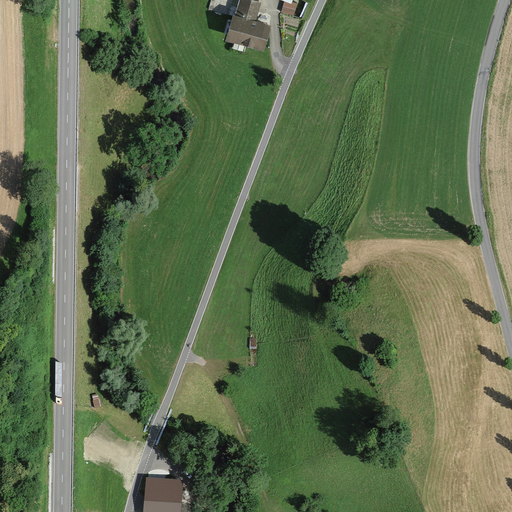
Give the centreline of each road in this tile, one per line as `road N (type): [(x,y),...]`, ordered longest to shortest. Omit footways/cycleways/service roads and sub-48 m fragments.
road 1 (secondary): [(69,0),(61,511)]
road 2 (unclassified): [(511,341),(475,182),(483,85),(506,0)]
